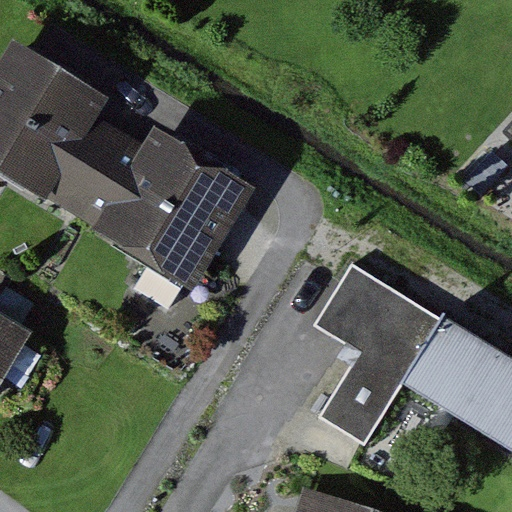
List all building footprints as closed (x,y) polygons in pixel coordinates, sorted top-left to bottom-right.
[(29,180),(74,112),(85,95),(4,42),(0,47),(0,183),(19,196),(29,180)] [(74,112),(29,180),(59,200),(104,131),(74,112)] [(511,113),(492,136),(511,153),(511,113)] [(59,200),(94,223),(139,154),(104,131),(59,200)] [(151,137),(139,154),(94,223),(84,238),(161,288),(227,187),(151,137)] [(353,446),(393,381),(511,453),(511,364),(433,316),(349,265),(308,330),(350,356),(310,420),(353,446)] [(0,379),(27,335),(0,318),(0,379)] [(370,511),(301,489),(293,511),(370,511)]
